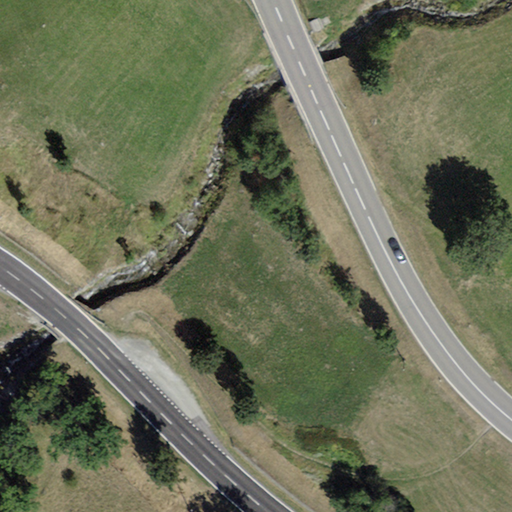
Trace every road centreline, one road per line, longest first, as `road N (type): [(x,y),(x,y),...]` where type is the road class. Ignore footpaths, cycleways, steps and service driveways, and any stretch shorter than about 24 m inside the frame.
road 1 (secondary): [(511,419),(462,371),(407,292),(273,0)]
road 2 (secondary): [(0,265),(61,312),(268,511)]
